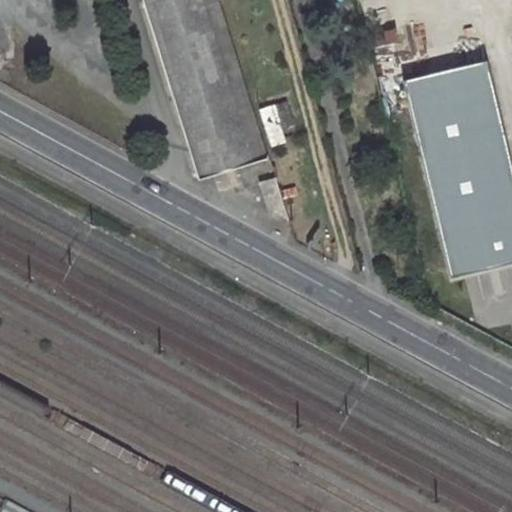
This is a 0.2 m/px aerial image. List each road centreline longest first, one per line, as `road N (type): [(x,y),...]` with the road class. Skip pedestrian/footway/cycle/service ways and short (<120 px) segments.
road 1 (residential): [(0,110),(511,386)]
road 2 (track): [(275,0),(347,262),(332,291)]
